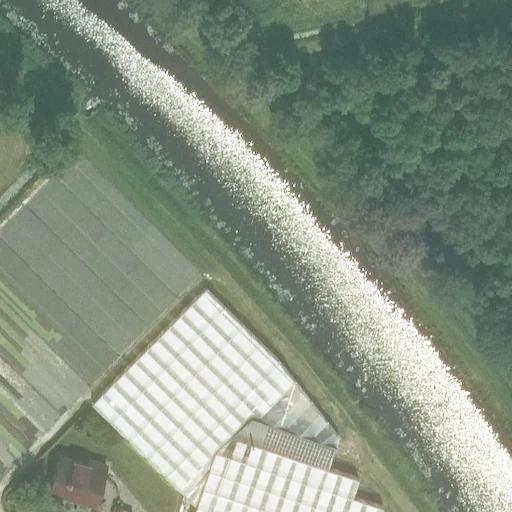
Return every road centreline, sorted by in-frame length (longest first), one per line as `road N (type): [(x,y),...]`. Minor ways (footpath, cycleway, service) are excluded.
road 1 (track): [(0,46),(127,163),(211,255),(348,413),(418,511)]
road 2 (track): [(154,0),(262,90),(511,378)]
